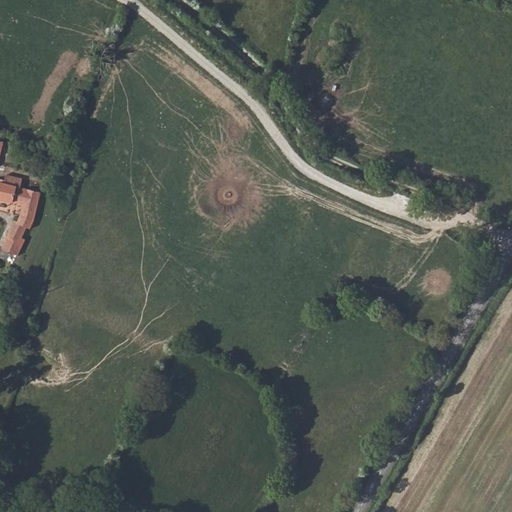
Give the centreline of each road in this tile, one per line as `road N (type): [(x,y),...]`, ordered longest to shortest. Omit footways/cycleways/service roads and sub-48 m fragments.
road 1 (track): [(177,0),(262,71),(309,148),(511,239)]
road 2 (tertiary): [(357,511),(511,245)]
